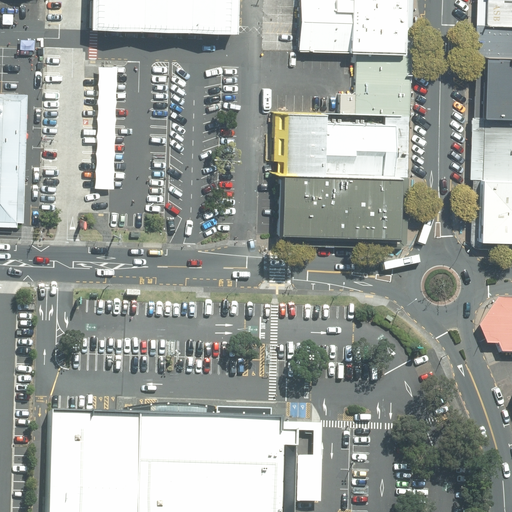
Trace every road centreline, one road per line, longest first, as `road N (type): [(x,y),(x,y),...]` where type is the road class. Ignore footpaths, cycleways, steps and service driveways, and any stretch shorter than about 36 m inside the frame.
road 1 (tertiary): [(331,272),(0,262)]
road 2 (tertiary): [(442,0),(438,189)]
road 3 (tertiary): [(475,388),(501,467),(504,511)]
